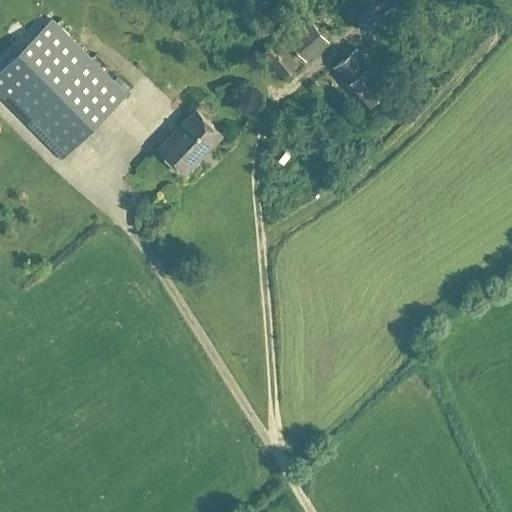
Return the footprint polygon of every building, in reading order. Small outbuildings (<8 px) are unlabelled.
[(277,40),(261,53),(281,76),(297,63),(292,57),(298,51),(305,60),(327,41),(312,23),(306,28),(294,14),(278,28),(290,42),(290,43),(284,48),(277,40)] [(0,69),(0,96),(62,158),(126,95),(50,19),(0,69)] [(388,85),(356,48),(333,67),(365,105),(388,85)] [(185,173),(221,135),(195,110),(158,148),(185,173)] [(283,163),(290,156),(285,152),(279,160),(283,163)]
